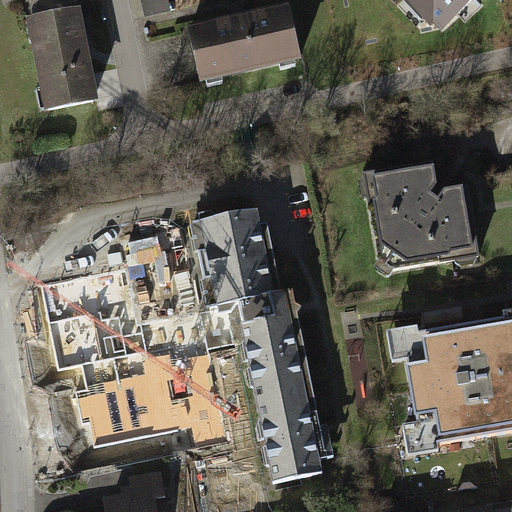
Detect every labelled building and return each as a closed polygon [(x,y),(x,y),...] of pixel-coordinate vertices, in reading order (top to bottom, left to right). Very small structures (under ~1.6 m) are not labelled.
[(484,0),(406,0),(445,39),(484,0)] [(289,11),(191,34),(201,82),(300,60),(289,11)] [(76,15),(31,24),(48,112),(94,103),(76,15)] [(433,165),(365,177),(382,274),(479,258),(468,191),(445,195),(439,202),(433,197),(437,191),(433,165)] [(248,217),(185,233),(206,318),(227,312),(273,494),(334,479),(288,297),(269,302),(248,217)] [(424,334),(390,339),(394,366),(412,363),(423,430),(411,432),(416,462),(446,457),(444,448),(511,437),(511,317),(509,318),(511,326),(425,340),(424,334)] [(110,353),(61,362),(70,413),(120,404),(110,353)] [(106,511),(169,511),(165,474),(132,479),(133,489),(124,491),(124,497),(105,499),(106,511)]
